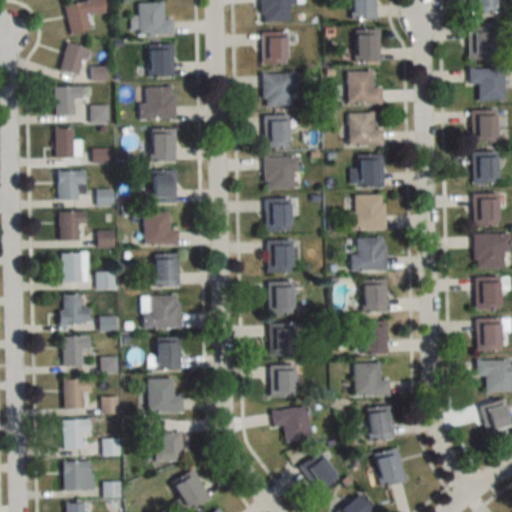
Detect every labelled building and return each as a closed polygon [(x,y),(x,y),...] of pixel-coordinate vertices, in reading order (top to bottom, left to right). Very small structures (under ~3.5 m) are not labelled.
[(103,12),(100,0),(83,0),(61,4),(66,34),(85,30),(83,15),(103,12)] [(289,0),(257,0),(258,22),(289,22),(289,0)] [(371,0),(347,0),(347,18),(371,18),(371,0)] [(467,0),(467,12),(491,12),(490,0),(467,0)] [(169,35),(169,19),(160,19),(160,3),(133,3),(133,35),(169,35)] [(465,60),(489,60),(489,27),(465,27),(465,60)] [(351,29),(351,61),(376,61),(376,29),(351,29)] [(281,31),(258,31),(258,66),(281,66),(281,31)] [(81,48),(63,42),(55,70),(74,75),(81,48)] [(169,43),(144,43),(144,76),(169,76),(169,43)] [(103,66),(88,66),(88,79),(103,79),(103,66)] [(501,100),(501,68),(465,68),(465,84),(475,84),(475,100),(501,100)] [(343,103),(378,103),(378,87),(368,87),(368,71),(343,71),(343,103)] [(294,89),(294,73),(258,73),(258,105),(289,105),(289,89),(294,89)] [(50,114),(70,114),(70,99),(77,99),(77,86),(50,86),(50,114)] [(136,118),(171,118),(171,86),(141,86),(141,102),(136,102),(136,118)] [(86,104),(86,121),(104,121),(104,104),(86,104)] [(467,110),(467,142),(492,142),(492,110),(467,110)] [(344,146),(379,146),(379,129),(370,129),(370,113),(344,113),(344,146)] [(283,114),(259,114),(259,147),(283,147),(283,114)] [(77,139),(68,139),(68,127),(50,127),(50,156),(77,156),(77,139)] [(171,128),(146,128),(146,159),(171,159),(171,128)] [(105,162),(105,148),(88,148),(88,162),(105,162)] [(492,151),(470,151),(470,183),(492,183),(492,151)] [(346,167),(346,186),(379,186),(380,154),(353,153),(353,168),(346,167)] [(294,156),(260,156),(260,188),(294,188),(294,156)] [(81,170),(53,170),(53,199),(74,199),(74,187),(81,187),(81,170)] [(172,170),(147,170),(147,202),(172,202),(172,170)] [(92,190),(92,205),(108,205),(108,190),(92,190)] [(470,226),(493,226),(493,193),(470,193),(470,226)] [(381,230),(381,195),(349,195),(349,211),(344,211),(344,230),(381,230)] [(261,231),(285,231),(285,197),(261,197),(261,231)] [(82,211),(55,211),(55,239),(82,239),(82,211)] [(174,229),(165,229),(165,212),(140,212),(140,245),(174,245),(174,229)] [(110,247),(110,230),(94,230),(94,247),(110,247)] [(470,233),(470,268),(502,268),(502,252),(507,252),(507,233),(470,233)] [(382,270),(382,237),(349,237),(349,270),(382,270)] [(264,273),(286,273),(286,239),(264,239),(264,273)] [(57,281),(83,281),(83,252),(57,253),(57,281)] [(174,253),(149,253),(149,286),(174,286),(174,253)] [(91,289),(110,289),(110,272),(91,272),(91,289)] [(495,276),(472,276),(472,309),(495,309),(495,276)] [(382,311),(382,279),(357,279),(357,311),(382,311)] [(288,281),(264,281),(264,314),(288,314),(288,281)] [(75,294),(56,294),(56,324),(84,324),(84,307),(75,307),(75,294)] [(176,295),(138,295),(138,328),(176,328),(176,295)] [(473,351),(497,351),(497,318),(473,318),(473,351)] [(384,320),(359,320),(359,353),(384,353),(384,320)] [(265,355),(288,355),(288,322),(265,322),(265,355)] [(85,336),(58,336),(58,364),(79,364),(79,355),(85,355),(85,336)] [(176,369),(176,338),(151,338),(151,369),(176,369)] [(113,372),(113,356),(96,356),(96,372),(113,372)] [(511,359),(473,360),(473,376),(482,376),(482,392),(508,392),(508,378),(511,378),(511,359)] [(350,363),(350,394),(385,394),(385,378),(376,378),(376,363),(350,363)] [(266,364),(266,397),(289,397),(289,364),(266,364)] [(179,395),(170,395),(170,378),(143,378),(143,412),(179,412),(179,395)] [(79,408),(79,392),(85,392),(85,379),(59,379),(59,409),(79,408)] [(114,396),(97,396),(97,413),(114,413),(114,396)] [(499,399),(476,404),(483,434),(506,429),(499,399)] [(306,437),(302,405),(267,410),(270,426),(279,425),(281,441),(306,437)] [(363,406),(364,439),(389,438),(388,405),(363,406)] [(58,419),(58,449),(77,449),(77,432),(85,432),(85,419),(58,419)] [(151,461),(178,461),(178,432),(159,432),(159,448),(151,448),(151,461)] [(98,438),(98,454),(115,454),(115,438),(98,438)] [(401,479),(392,447),(368,453),(377,486),(401,479)] [(334,478),(317,455),(299,470),(316,492),(334,478)] [(58,461),(58,490),(88,490),(88,461),(58,461)] [(183,510),(205,496),(189,470),(166,484),(183,510)] [(116,496),(116,482),(99,482),(99,497),(116,496)] [(330,511),(365,511),(352,495),(331,511),(330,511)] [(80,511),(80,503),(62,503),(62,511),(80,511)]
